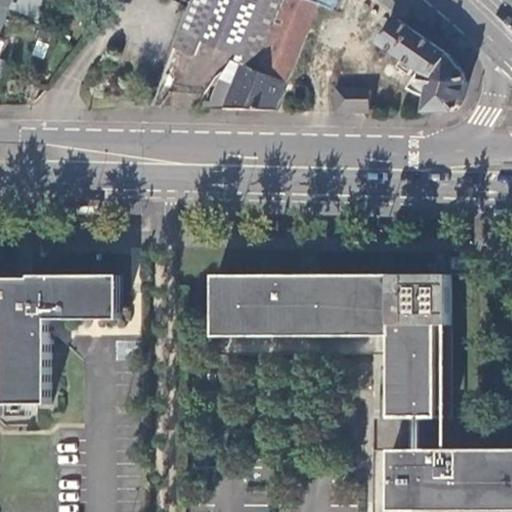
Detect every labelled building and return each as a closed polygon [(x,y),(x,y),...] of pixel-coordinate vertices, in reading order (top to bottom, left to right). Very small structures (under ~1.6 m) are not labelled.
[(189,0),(161,82),(276,121),(316,4),(336,11),(339,0),(189,0)] [(0,38),(12,8),(0,2),(0,38)] [(447,52),(441,47),(423,70),(411,85),(419,92),(429,96),(426,111),(456,111),(462,105),(468,85),(469,81),(467,73),(456,60),(447,52)] [(368,113),(369,89),(331,88),(331,112),(368,113)] [(423,275),(218,276),(217,338),(392,337),(391,356),(392,385),(380,385),(380,404),(392,404),(393,419),(418,419),(418,450),(392,450),(373,451),(373,511),(402,511),(430,511),(429,511),(511,511),(511,449),(437,450),(437,419),(451,419),(451,326),(453,326),(453,300),(438,300),(437,276),(423,277),(423,275)] [(123,276),(0,276),(0,321),(2,321),(8,327),(9,406),(53,406),(53,321),(123,321),(123,276)] [(453,276),(437,276),(438,300),(453,300),(453,276)]
